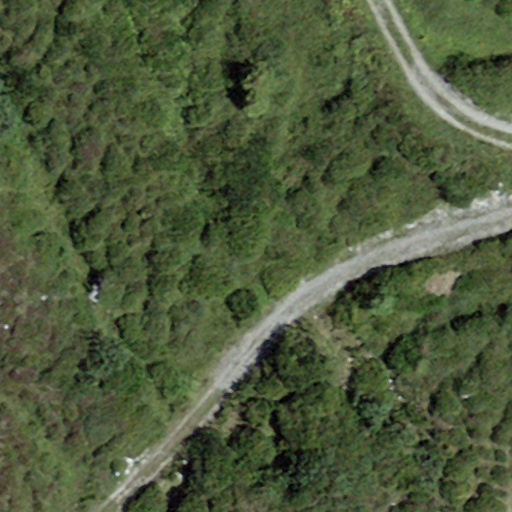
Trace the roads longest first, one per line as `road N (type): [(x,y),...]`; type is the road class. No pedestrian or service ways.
road 1 (track): [(120,484),(394,252),(511,220)]
road 2 (track): [(391,0),(439,84),(511,116)]
